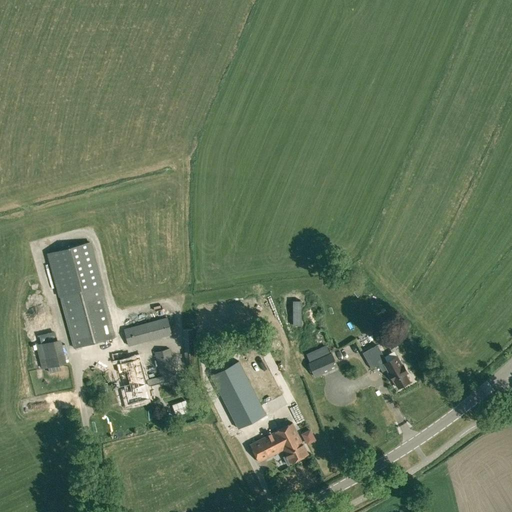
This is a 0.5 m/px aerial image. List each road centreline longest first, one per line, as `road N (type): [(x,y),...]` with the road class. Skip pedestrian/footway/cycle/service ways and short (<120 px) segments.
road 1 (secondary): [(293,511),(378,467),(511,368)]
road 2 (track): [(100,511),(77,364)]
